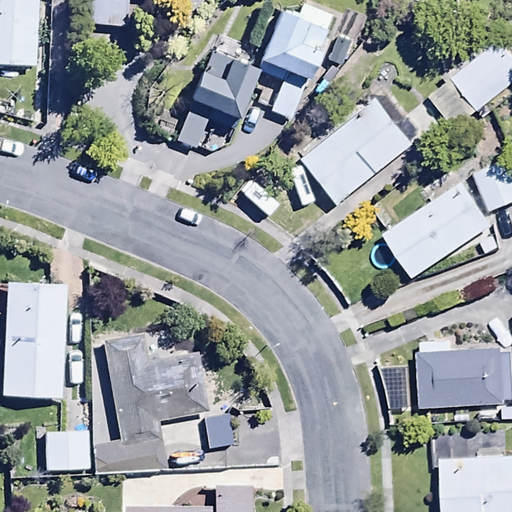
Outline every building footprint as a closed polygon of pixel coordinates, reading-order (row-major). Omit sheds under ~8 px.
[(0,0),(0,71),(36,73),(39,0),(0,0)] [(126,33),(128,0),(85,0),(84,30),(126,33)] [(278,16),(259,66),(313,89),(330,44),(323,41),(331,19),(302,8),(296,23),(278,16)] [(511,39),(458,79),(487,119),(511,101),(511,39)] [(212,61),(193,107),(241,128),(261,82),(212,61)] [(284,86),(270,118),(291,127),(306,95),(284,86)] [(463,94),(444,109),(466,138),(485,124),(463,94)] [(308,175),(345,221),(433,150),(396,104),(308,175)] [(188,116),(177,147),(199,155),(210,124),(188,116)] [(511,165),(509,158),(474,173),(492,217),(511,208),(511,165)] [(439,206),(387,240),(415,285),(495,234),(465,187),(451,196),(443,183),(430,191),(439,206)] [(6,290),(1,402),(63,404),(68,293),(6,290)] [(210,417),(200,360),(149,369),(142,339),(105,346),(121,448),(93,453),(98,484),(168,472),(160,425),(210,417)] [(423,348),(423,356),(417,356),(419,413),(505,410),(505,404),(511,404),(511,352),(450,355),(450,347),(423,348)] [(231,418),(203,423),(208,455),(236,450),(231,418)] [(89,438),(46,438),(46,477),(89,477),(89,438)] [(508,441),(432,443),(433,470),(443,469),(444,511),(511,511),(511,462),(509,463),(508,441)] [(253,511),(254,492),(217,492),(216,511),(253,511)]
